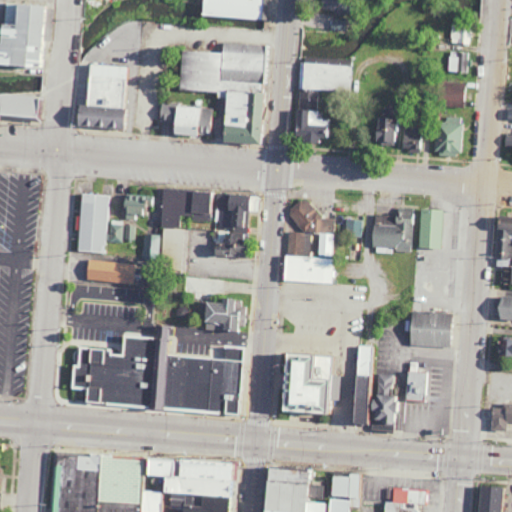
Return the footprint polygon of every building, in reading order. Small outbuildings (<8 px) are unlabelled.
[(266,19),(267,0),(199,0),(199,16),(266,19)] [(332,15),(341,15),(342,0),(314,0),(314,8),(333,10),(332,15)] [(0,64),(43,67),(44,41),(50,41),(52,6),(3,3),(2,23),(0,23),(0,64)] [(338,30),(340,19),(326,17),(324,28),(338,30)] [(471,44),(472,28),(451,27),(450,43),(471,44)] [(219,142),(256,144),(259,100),(262,100),(265,45),(222,43),(221,53),(180,50),(178,89),(216,91),(216,97),(222,98),(219,142)] [(467,52),(449,51),(448,72),(466,72),(467,52)] [(352,91),(354,60),(324,58),(324,59),(300,57),(297,110),(293,110),(292,136),(300,136),(299,142),(321,143),(322,137),(329,138),(330,119),(317,118),(319,89),(352,91)] [(120,128),(122,85),(129,85),(130,67),(87,65),(85,105),(75,104),(74,126),(120,128)] [(466,107),(466,83),(442,83),(441,106),(466,107)] [(0,95),(0,116),(40,119),(42,98),(0,95)] [(168,134),(212,135),(213,108),(172,107),(172,119),(169,119),(168,134)] [(461,117),(445,117),(445,122),(435,121),(433,154),(459,156),(461,117)] [(397,144),(398,119),(372,118),(371,143),(397,144)] [(401,151),(420,152),(421,127),(402,126),(401,151)] [(207,192),(162,189),(159,254),(169,255),(168,273),(186,274),(188,230),(178,229),(178,216),(191,216),(190,221),(206,221),(207,192)] [(77,252),(104,253),(106,215),(110,215),(111,196),(79,194),(77,252)] [(228,209),(228,226),(247,227),(247,211),(257,212),(258,196),(216,194),(215,209),(228,209)] [(121,214),(149,214),(149,204),(145,204),(145,202),(141,202),(141,196),(121,195),(121,214)] [(318,255),(332,255),(333,218),(318,218),(318,203),(294,203),(293,232),(318,233),(318,255)] [(373,215),(371,253),(392,254),(392,251),(411,252),(414,208),(396,208),(396,216),(373,215)] [(442,210),(419,209),(418,248),(441,249),(442,210)] [(511,216),(496,216),(494,259),(511,259),(511,216)] [(362,220),(346,219),(346,236),(362,237),(362,220)] [(122,243),(123,222),(110,221),(109,242),(122,243)] [(125,240),(135,241),(135,226),(126,225),(125,240)] [(243,233),(213,232),(212,256),(242,257),(243,233)] [(310,256),(310,232),(287,232),(287,255),(310,256)] [(142,253),(159,254),(159,235),(143,234),(142,253)] [(281,282),(331,283),(332,258),(282,256),(281,282)] [(133,264),(86,259),(84,279),(131,284),(133,264)] [(511,284),(511,266),(502,266),(501,284),(511,284)] [(511,296),(496,296),(494,319),(511,319),(511,296)] [(202,302),(201,329),(245,331),(246,307),(240,306),(240,300),(217,298),(217,303),(202,302)] [(450,312),(409,311),(408,345),(449,347),(450,312)] [(236,413),(240,348),(223,346),(222,359),(169,355),(170,340),(167,340),(168,326),(156,325),(156,338),(121,335),(119,355),(108,354),(109,350),(77,347),(76,366),(71,365),(69,389),(83,390),(82,403),(236,413)] [(511,357),(511,339),(499,340),(498,357),(511,357)] [(334,356),(279,354),(278,371),(280,372),(278,411),(322,413),(322,400),(338,400),(339,375),(333,375),(334,356)] [(428,401),(429,372),(405,372),(404,400),(428,401)] [(349,424),(361,424),(364,374),(351,374),(349,424)] [(367,431),(390,432),(392,375),(376,374),(375,397),(369,397),(367,431)] [(505,431),(505,423),(511,422),(511,403),(500,404),(500,408),(490,408),(489,431),(505,431)] [(226,511),(231,466),(55,449),(48,511),(158,511),(161,493),(170,494),(168,505),(179,506),(178,511),(226,511)] [(257,511),(348,511),(349,507),(360,508),(362,476),(329,474),(327,502),(321,502),(322,484),(312,483),(313,471),(261,468),(257,511)] [(474,511),(497,511),(498,487),(475,486),(474,511)] [(382,511),(421,511),(421,508),(422,508),(423,491),(386,489),(385,501),(383,501),(382,511)]
